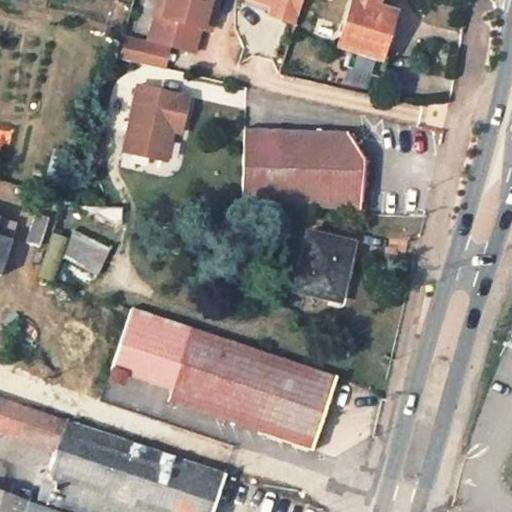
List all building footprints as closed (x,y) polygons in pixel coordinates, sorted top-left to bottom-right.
[(164,0),(160,16),(153,14),(146,40),(189,51),(195,27),(198,28),(205,0),(164,0)] [(156,0),(153,14),(160,16),(164,0),(156,0)] [(205,0),(198,28),(205,30),(213,0),(205,0)] [(294,12),(297,0),(250,0),(269,6),(270,3),(294,12)] [(351,0),(336,51),(351,55),(346,72),(372,78),(391,14),(373,9),(376,0),(351,0)] [(269,6),(266,15),(290,24),(294,12),(270,3),(269,6)] [(115,59),(160,69),(165,49),(120,37),(115,59)] [(186,98),(135,86),(121,152),(163,161),(170,131),(179,133),(186,98)] [(238,206),(356,211),(360,163),(344,135),(241,130),(238,206)] [(123,206),(75,204),(119,227),(123,206)] [(0,256),(11,223),(0,218),(0,256)] [(52,233),(22,319),(40,326),(69,239),(52,233)] [(343,270),(348,245),(304,234),(293,283),(328,292),(334,268),(343,270)] [(333,382),(190,331),(166,400),(309,450),(333,382)] [(0,396),(0,456),(45,473),(36,504),(0,491),(0,511),(208,511),(222,472),(62,417),(0,396)]
